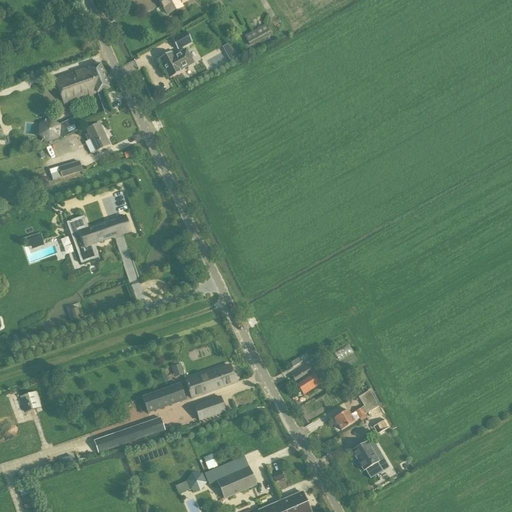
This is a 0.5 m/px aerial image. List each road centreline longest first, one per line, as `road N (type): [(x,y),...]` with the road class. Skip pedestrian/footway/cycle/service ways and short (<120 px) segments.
road 1 (tertiary): [(339,511),(265,379),(84,0)]
road 2 (track): [(163,414),(8,465),(20,511)]
